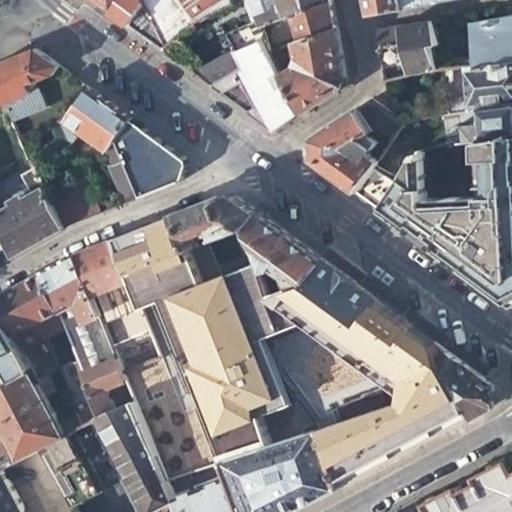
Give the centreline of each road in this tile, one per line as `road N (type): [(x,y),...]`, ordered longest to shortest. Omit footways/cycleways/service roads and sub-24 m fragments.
road 1 (residential): [(511,352),(254,165)]
road 2 (residential): [(254,165),(60,244),(0,279)]
road 3 (residential): [(254,165),(43,0)]
road 4 (residential): [(254,165),(361,78),(352,24)]
road 5 (residential): [(345,511),(511,422)]
road 6 (residential): [(486,0),(352,24)]
